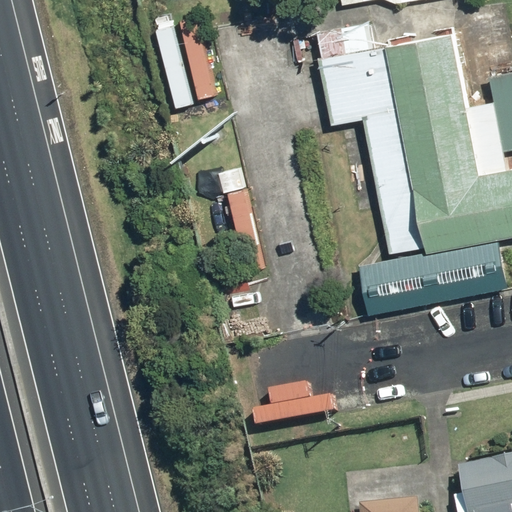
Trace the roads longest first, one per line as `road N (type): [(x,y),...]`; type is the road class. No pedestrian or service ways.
road 1 (motorway): [(0,142),(93,511)]
road 2 (residential): [(261,394),(511,342)]
